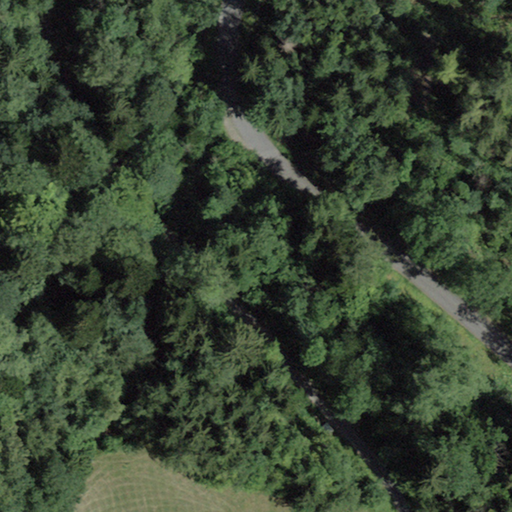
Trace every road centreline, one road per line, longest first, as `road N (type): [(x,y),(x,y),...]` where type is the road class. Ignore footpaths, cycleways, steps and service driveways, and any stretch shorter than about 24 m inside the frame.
road 1 (unclassified): [(47,0),(43,29),(57,74),(102,151),(144,210),(345,428),(403,511)]
road 2 (unclassified): [(511,356),(262,149),(229,66),(234,0)]
